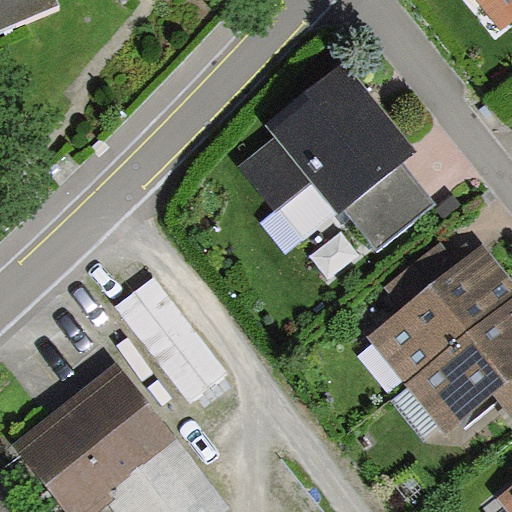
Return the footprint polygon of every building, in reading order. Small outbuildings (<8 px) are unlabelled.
[(0,0),(0,21),(3,27),(69,0),(68,0),(0,0)] [(511,13),(511,0),(485,0),(504,21),(511,13)] [(375,250),(433,201),(400,162),(415,149),(347,69),(273,132),(283,142),(246,174),(284,218),(321,186),(375,250)] [(511,276),(486,244),(469,258),(450,235),(387,285),(406,309),(378,332),(455,427),(496,394),(511,413),(511,276)] [(164,269),(121,298),(194,402),(237,373),(164,269)] [(109,511),(220,511),(225,508),(117,367),(13,446),(63,511),(95,511),(105,505),(109,511)] [(26,511),(0,474),(0,511),(26,511)]
